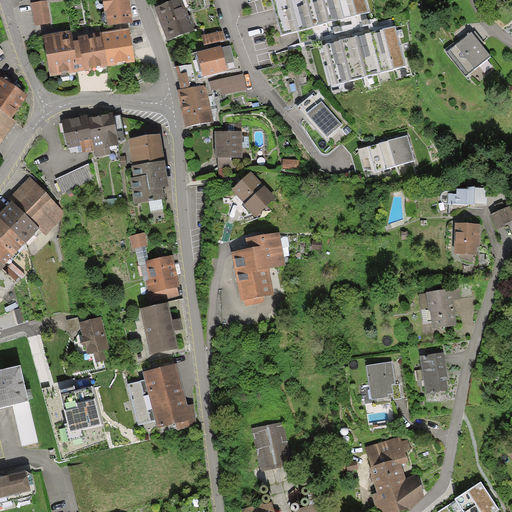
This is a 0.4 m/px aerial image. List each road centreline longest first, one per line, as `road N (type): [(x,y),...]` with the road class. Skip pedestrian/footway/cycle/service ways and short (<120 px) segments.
road 1 (residential): [(172,102),(220,511)]
road 2 (residential): [(416,511),(445,476),(470,352),(511,246)]
road 3 (residential): [(172,102),(88,99),(49,111)]
